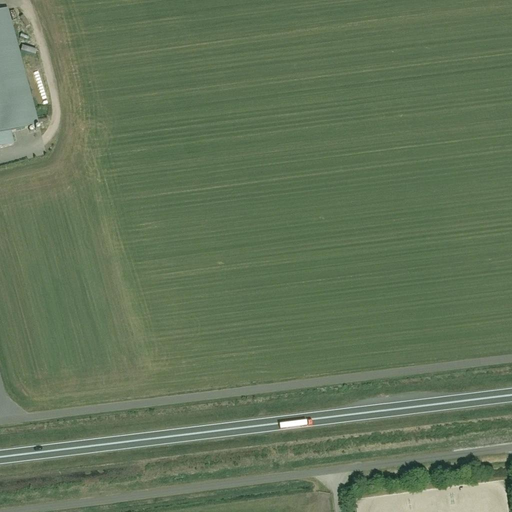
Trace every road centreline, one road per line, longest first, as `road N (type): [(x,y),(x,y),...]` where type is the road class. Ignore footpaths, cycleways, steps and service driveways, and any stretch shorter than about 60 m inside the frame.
road 1 (trunk): [(0,458),(511,395)]
road 2 (unclassified): [(511,356),(0,419)]
road 3 (unclassified): [(511,449),(9,511)]
